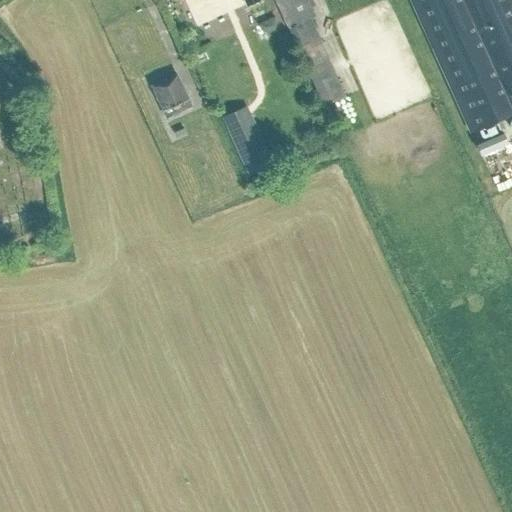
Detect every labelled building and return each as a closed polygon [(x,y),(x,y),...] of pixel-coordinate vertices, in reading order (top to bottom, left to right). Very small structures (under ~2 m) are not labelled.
[(273,0),(287,28),(301,22),(315,16),(307,0),(273,0)] [(411,0),(471,131),(511,113),(511,4),(510,0),(411,0)] [(256,23),(259,30),(266,32),(277,28),(272,16),(256,23)] [(309,41),(301,22),(287,28),(296,48),(296,47),(308,42),(309,41)] [(308,42),(296,47),(304,65),(316,60),(308,42)] [(327,55),(316,60),(304,65),(303,65),(317,96),(340,86),(327,55)] [(191,107),(176,75),(152,86),(167,117),(191,107)] [(245,105),(230,112),(219,116),(246,175),(271,163),(245,105)] [(26,127),(14,129),(18,149),(30,147),(26,127)] [(510,168),(511,166),(511,144),(507,135),(496,140),(510,168)]
